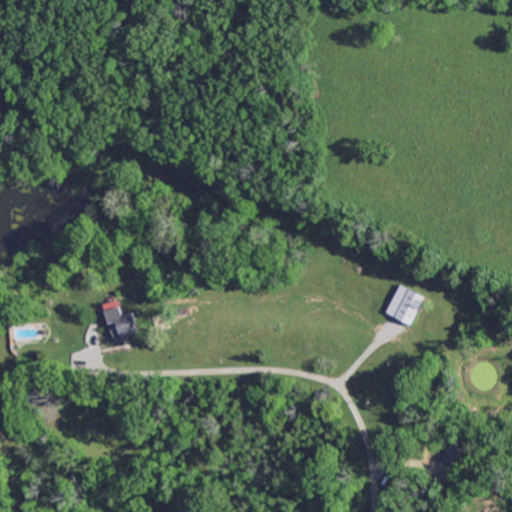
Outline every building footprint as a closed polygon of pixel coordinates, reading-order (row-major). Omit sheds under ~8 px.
[(411,325),(409,324),(406,323),(388,314),(387,313),(401,285),(426,298),(411,325)] [(125,316),(135,313),(140,332),(128,335),(129,339),(128,340),(126,340),(116,343),(109,317),(108,311),(117,309),(122,308),(123,307),(125,316)] [(178,316),(177,309),(189,308),(190,315),(178,316)] [(2,444),(0,441),(0,429),(8,439),(2,444)] [(471,474),(469,474),(450,464),(444,460),(449,450),(452,445),(471,455),(471,456),(478,460),(471,474)]
